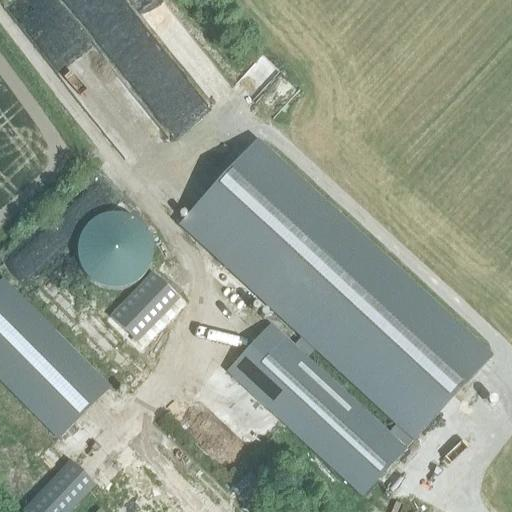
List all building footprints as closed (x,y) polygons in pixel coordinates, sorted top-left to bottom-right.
[(255,144),(179,226),(300,338),(292,348),(269,326),(225,373),(361,498),(489,359),(255,144)] [(78,243),(76,253),(78,264),(82,274),(89,282),(98,288),(108,291),(119,291),(129,288),(138,282),(146,274),(150,265),(152,254),(150,243),(146,233),(139,225),(130,219),(120,216),(109,216),(98,219),(89,225),(82,233),(78,243)] [(110,318),(125,332),(165,290),(150,276),(110,318)] [(0,283),(0,382),(57,440),(108,390),(1,282),(0,283)] [(91,332),(111,352),(123,340),(80,295),(57,317),(81,342),(91,332)] [(215,511),(220,508),(153,445),(102,500),(114,511),(215,511)] [(23,511),(70,511),(94,487),(69,464),(23,511)]
